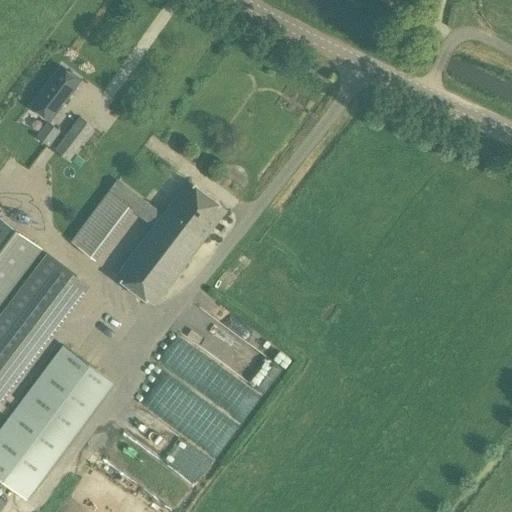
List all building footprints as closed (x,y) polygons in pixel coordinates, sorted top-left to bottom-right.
[(62,66),(31,107),(51,121),(81,81),(62,66)] [(49,123),(39,137),(49,145),(59,131),(49,123)] [(69,134),(57,151),(69,160),(81,143),(69,134)] [(164,214),(118,179),(72,241),(86,252),(123,203),(154,227),(117,276),(155,305),(227,209),(189,181),(164,214)] [(0,307),(43,250),(0,216),(0,307)] [(0,377),(78,276),(49,254),(0,317),(0,377)] [(181,378),(155,414),(217,458),(290,356),(219,305),(212,315),(198,305),(170,345),(183,354),(171,371),(181,378)] [(65,346),(0,432),(0,479),(26,499),(114,383),(65,346)] [(177,508),(193,485),(154,459),(146,471),(155,476),(147,488),(177,508)]
